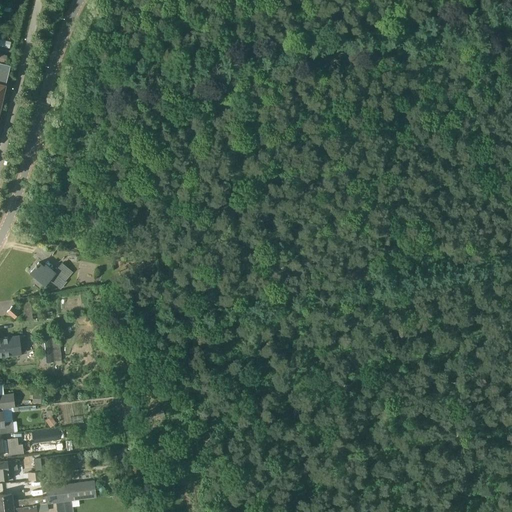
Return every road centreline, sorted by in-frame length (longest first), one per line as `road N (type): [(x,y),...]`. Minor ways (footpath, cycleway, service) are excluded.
road 1 (tertiary): [(0,237),(80,0)]
road 2 (unclassified): [(0,155),(38,0)]
